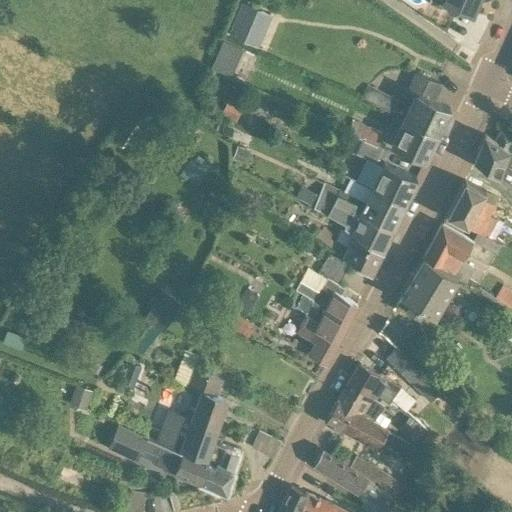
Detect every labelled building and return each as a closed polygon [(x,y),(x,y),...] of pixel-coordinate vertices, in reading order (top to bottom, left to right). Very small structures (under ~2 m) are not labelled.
[(472,14),(477,0),(443,0),(443,2),(472,14)] [(237,13),(228,35),(259,47),(267,26),(237,13)] [(224,41),(219,51),(238,61),(243,50),(224,41)] [(367,84),(360,98),(402,117),(437,133),(439,131),(450,108),(433,100),(441,84),(436,82),(415,71),(401,100),(367,84)] [(120,118),(107,138),(120,146),(133,124),(134,124),(138,119),(141,120),(146,110),(165,121),(168,116),(134,96),(123,113),(120,118)] [(229,97),(220,116),(235,123),(244,104),(229,97)] [(402,117),(389,143),(425,159),(437,133),(402,117)] [(347,132),(362,139),(374,145),(380,132),(353,120),(347,132)] [(493,139),(509,148),(511,139),(511,137),(499,129),(493,139)] [(349,150),(354,138),(343,134),(339,145),(349,150)] [(484,134),(473,160),(511,184),(511,150),(509,148),(493,139),(484,134)] [(381,148),(374,145),(362,139),(355,154),(375,162),(381,148)] [(232,158),(245,163),(249,150),(237,145),(232,158)] [(190,160),(180,171),(196,184),(211,166),(197,154),(192,161),(190,160)] [(380,165),(371,185),(405,202),(417,177),(382,161),(380,165)] [(445,215),(489,238),(490,235),(494,238),(503,221),(489,214),(498,196),(463,179),(445,215)] [(392,229),(358,212),(352,210),(358,199),(324,183),(316,198),(312,207),(345,223),(343,227),(353,232),(367,240),(382,248),(392,229)] [(366,196),(358,212),(392,229),(405,202),(371,185),(366,196)] [(462,277),(467,280),(474,268),(461,261),(472,239),(440,222),(423,255),(429,259),(441,265),(450,270),(455,273),(462,277)] [(323,228),(317,239),(336,250),(340,243),(330,238),(332,233),(323,228)] [(353,232),(342,256),(370,272),(370,271),(371,272),(382,248),(367,240),(353,232)] [(326,313),(346,323),(356,303),(340,295),(344,287),(338,284),(348,265),(329,254),(318,273),(326,277),(318,292),(299,283),(295,291),(301,294),(327,310),(326,313)] [(423,255),(422,254),(398,295),(408,300),(403,310),(420,318),(425,310),(435,316),(457,277),(466,282),(467,280),(462,277),(455,273),(450,270),(441,265),(429,259),(423,255)] [(511,308),(511,289),(502,284),(500,288),(494,298),(511,308)] [(243,317),(257,294),(246,288),(242,296),(241,295),(228,316),(211,306),(213,303),(203,297),(202,299),(196,296),(191,306),(196,308),(247,339),(253,329),(250,327),(252,323),(243,317)] [(325,364),(346,323),(326,313),(327,310),(301,294),(295,307),(307,313),(305,316),(304,315),(295,332),(313,342),(309,348),(293,340),(290,346),(325,364)] [(169,295),(151,324),(162,331),(180,302),(169,295)] [(158,332),(150,326),(133,349),(141,355),(158,332)] [(6,329),(1,343),(20,350),(25,336),(6,329)] [(417,369),(394,347),(393,348),(384,358),(429,401),(440,390),(417,369)] [(97,375),(102,365),(95,362),(91,372),(97,375)] [(128,362),(124,372),(136,376),(140,366),(128,362)] [(365,386),(377,394),(388,403),(396,391),(399,386),(387,379),(359,362),(342,389),(357,397),(365,386)] [(195,390),(185,416),(216,426),(226,399),(216,396),(222,379),(195,369),(193,368),(186,387),(195,390)] [(295,404),(252,381),(241,402),(284,425),(295,404)] [(92,390),(75,384),(68,403),(84,410),(92,390)] [(374,398),(377,394),(365,386),(357,397),(342,389),(336,399),(323,420),(338,428),(339,427),(344,418),(352,406),(356,409),(361,411),(374,419),(384,404),(374,398)] [(387,426),(374,419),(361,411),(356,409),(352,406),(344,418),(339,427),(405,462),(413,461),(416,454),(411,442),(389,430),(387,429),(387,426)] [(168,409),(155,441),(204,459),(210,445),(215,428),(216,426),(185,416),(168,409)] [(413,442),(424,429),(409,416),(398,429),(413,442)] [(196,480),(204,459),(155,441),(118,425),(108,448),(135,459),(141,447),(159,455),(158,457),(155,464),(175,473),(176,473),(175,477),(183,480),(184,476),(196,480)] [(428,429),(423,435),(433,444),(439,438),(428,429)] [(237,452),(222,446),(221,449),(210,445),(204,459),(196,480),(225,491),(232,470),(231,470),(237,452)] [(362,474),(356,470),(349,466),(321,448),(313,463),(359,491),(358,492),(387,511),(390,506),(395,501),(367,478),(363,475),(362,474)] [(363,475),(367,478),(375,465),(356,454),(349,466),(356,470),(362,474),(363,475)] [(295,511),(305,490),(290,484),(275,511),(295,511)] [(295,511),(357,511),(305,490),(295,511)] [(143,511),(145,493),(131,491),(129,511),(143,511)]
